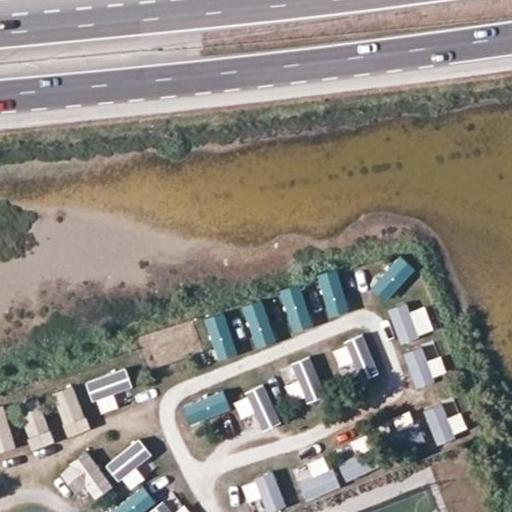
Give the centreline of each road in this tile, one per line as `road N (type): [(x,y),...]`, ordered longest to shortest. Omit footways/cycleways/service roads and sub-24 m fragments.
road 1 (trunk): [(0,93),(511,34)]
road 2 (trunk): [(317,0),(0,31)]
